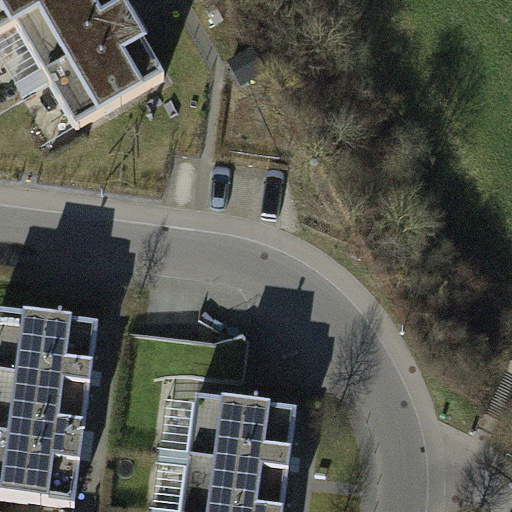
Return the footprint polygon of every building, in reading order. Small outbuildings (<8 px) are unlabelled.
[(0,0),(0,29),(51,0),(0,0)] [(130,0),(51,0),(0,29),(0,33),(31,91),(147,27),(130,0)] [(147,27),(31,91),(67,156),(182,91),(147,27)] [(95,326),(11,315),(4,373),(87,384),(95,326)] [(87,384),(4,373),(0,402),(0,435),(77,446),(87,384)] [(285,412),(200,401),(193,463),(275,474),(285,412)] [(67,511),(77,446),(0,435),(0,506),(39,511),(67,511)] [(270,511),(275,474),(193,463),(186,511),(270,511)]
